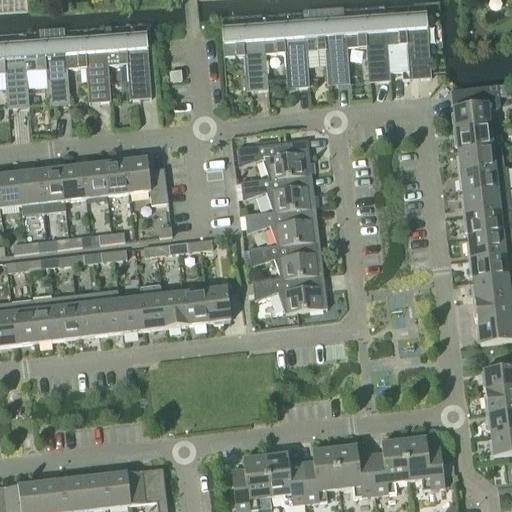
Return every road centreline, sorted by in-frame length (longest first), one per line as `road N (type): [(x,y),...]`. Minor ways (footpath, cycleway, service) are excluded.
road 1 (residential): [(0,372),(351,328),(332,118)]
road 2 (residential): [(456,416),(425,126),(405,109),(332,118)]
road 3 (residential): [(181,447),(456,416)]
road 4 (residential): [(193,134),(0,155)]
road 5 (residential): [(181,447),(0,469)]
road 6 (residential): [(332,118),(204,133)]
